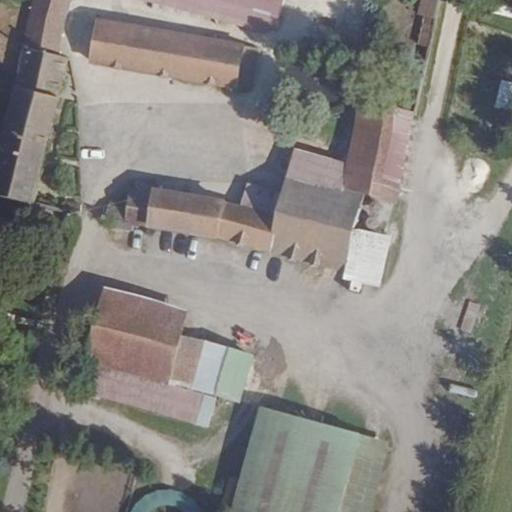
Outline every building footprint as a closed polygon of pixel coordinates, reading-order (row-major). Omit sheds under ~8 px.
[(0,205),(41,214),(74,65),(63,63),(75,0),(45,0),(0,187),(0,205)] [(130,0),(273,35),(281,0),(130,0)] [(419,0),(417,17),(436,21),(439,0),(419,0)] [(490,0),(488,13),(511,17),(511,1),(506,0),(490,0)] [(257,64),(112,28),(101,71),(247,105),(257,64)] [(312,102),(344,98),(341,76),(309,80),(312,102)] [(351,279),(373,201),(403,208),(419,128),(371,115),(350,194),(293,178),(283,226),(190,202),(188,213),(125,198),(119,228),(176,238),(351,279)] [(295,366),(212,347),(215,337),(113,311),(102,360),(286,403),(295,366)] [(253,410),(229,511),(368,511),(385,441),(253,410)]
